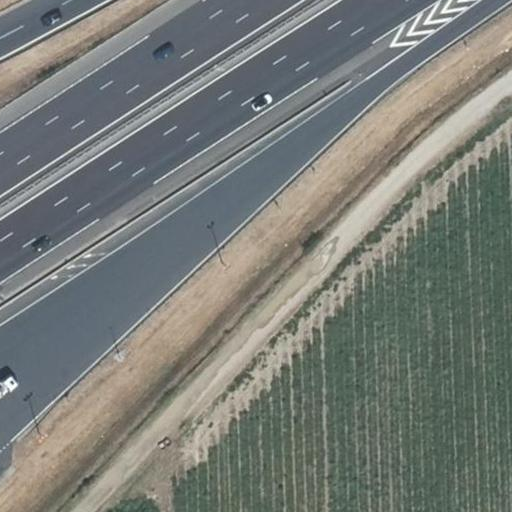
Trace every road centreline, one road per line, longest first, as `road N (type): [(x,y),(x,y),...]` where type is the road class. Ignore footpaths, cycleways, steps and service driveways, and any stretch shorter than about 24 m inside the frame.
road 1 (motorway): [(15,366),(391,69),(492,0)]
road 2 (track): [(511,89),(382,189),(95,511)]
road 3 (track): [(511,121),(146,511)]
road 4 (motorway): [(0,247),(392,0)]
road 5 (motorway): [(254,0),(0,159)]
